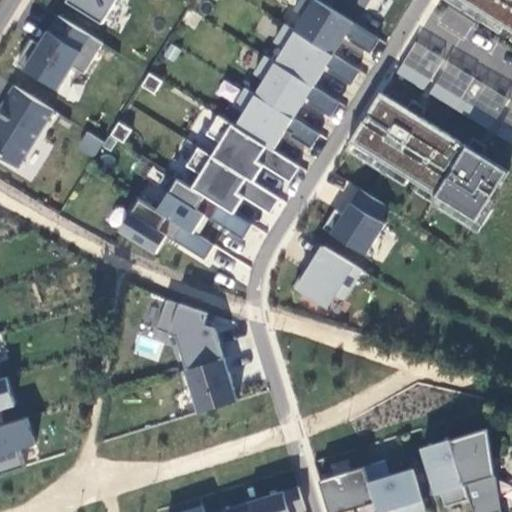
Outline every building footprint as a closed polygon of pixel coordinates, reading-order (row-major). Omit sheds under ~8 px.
[(119,3),(120,0),(69,0),(103,21),(115,1),(119,3)] [(381,36),(322,0),(299,0),(295,7),(306,13),(297,28),(335,52),(347,32),(352,35),(351,38),(372,51),(381,36)] [(511,0),(467,0),(511,27),(511,0)] [(104,41),(59,13),(40,42),(32,37),(17,61),(59,87),(73,64),(85,71),(104,41)] [(315,84),(324,69),(319,65),(322,60),(330,65),(328,68),(352,83),(361,68),(335,52),(297,28),(286,22),(275,39),(286,46),(277,60),(315,84)] [(445,56),(417,39),(404,61),(432,77),(445,56)] [(295,115),(304,101),(299,97),(302,92),(310,97),(308,100),(332,115),(341,100),(315,84),(277,60),(266,53),(255,71),(266,78),(257,92),(295,115)] [(497,117),(510,96),(451,59),(438,81),(497,117)] [(432,77),(404,61),(398,71),(425,88),(432,77)] [(497,117),(438,81),(431,92),(491,128),(497,117)] [(0,153),(19,165),(54,108),(15,83),(0,107),(0,153)] [(257,92),(247,85),(236,103),(247,109),(237,124),(275,148),(288,128),(293,131),(291,133),(313,147),(322,132),(295,115),(257,92)] [(479,218),(510,168),(382,89),(351,139),(479,218)] [(511,126),(511,106),(503,121),(511,126)] [(237,124),(220,113),(208,132),(222,140),(214,154),(248,175),(258,157),(266,162),(293,179),(302,164),(275,148),(237,124)] [(511,126),(503,121),(497,132),(511,140),(511,126)] [(87,131),(76,148),(93,158),(104,141),(87,131)] [(214,154),(200,145),(189,164),(202,172),(194,186),(228,206),(238,189),(246,194),(273,211),(282,196),(255,179),(248,175),(214,154)] [(255,179),(266,162),(258,157),(248,175),(255,179)] [(210,216),(244,237),(253,222),(236,211),(228,206),(194,186),(176,173),(166,188),(171,191),(160,208),(195,230),(201,221),(206,213),(210,216)] [(388,203),(361,185),(345,211),(337,205),(325,224),(367,251),(387,220),(380,216),(388,203)] [(236,211),(246,194),(238,189),(228,206),(236,211)] [(160,208),(137,194),(128,209),(132,212),(122,229),(157,251),(168,234),(206,257),(215,243),(195,230),(160,208)] [(205,224),(210,216),(206,213),(201,221),(205,224)] [(363,268),(325,244),(309,269),(305,267),(295,284),(328,305),(336,292),(345,298),(363,268)] [(209,311),(167,297),(157,327),(179,334),(189,367),(225,356),(216,326),(205,322),(209,311)] [(189,367),(186,368),(200,411),(239,399),(225,356),(189,367)] [(6,377),(0,378),(0,471),(24,466),(19,448),(34,445),(27,416),(16,418),(6,377)] [(503,511),(490,426),(452,438),(471,497),(475,511),(503,511)] [(471,497),(452,438),(423,447),(438,492),(442,491),(447,505),(471,497)] [(396,511),(418,511),(427,509),(414,467),(392,474),(387,458),(366,464),(381,511),(395,507),(396,511)] [(366,464),(321,478),(331,511),(339,511),(356,507),(357,511),(380,511),(381,511),(366,464)] [(299,485),(249,500),(253,511),(292,511),(306,508),(299,485)] [(253,511),(249,500),(225,508),(226,511),(253,511)]
